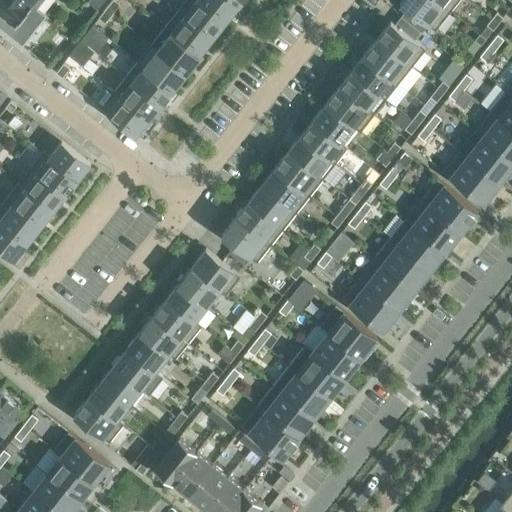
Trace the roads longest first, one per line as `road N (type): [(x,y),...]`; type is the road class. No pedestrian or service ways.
road 1 (residential): [(511,267),(319,511)]
road 2 (residential): [(187,209),(348,0)]
road 3 (residential): [(350,511),(511,308)]
road 4 (residential): [(137,170),(0,60)]
road 5 (residential): [(187,209),(102,314)]
road 6 (residential): [(53,275),(137,170)]
